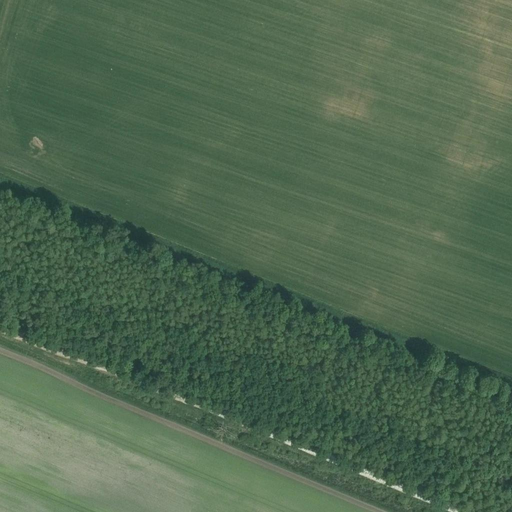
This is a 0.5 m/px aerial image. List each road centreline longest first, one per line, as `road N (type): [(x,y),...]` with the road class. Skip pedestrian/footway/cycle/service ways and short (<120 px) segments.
road 1 (track): [(511,390),(0,183)]
road 2 (track): [(0,328),(459,511)]
